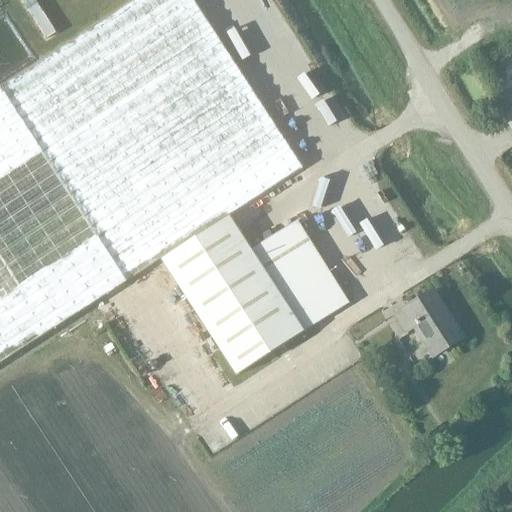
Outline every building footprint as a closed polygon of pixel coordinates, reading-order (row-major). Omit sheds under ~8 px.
[(192,0),(132,0),(0,86),(0,92),(124,282),(159,260),(192,238),(227,215),(301,167),(192,0)] [(0,0),(0,19),(39,0),(0,0)] [(0,92),(0,362),(124,282),(0,92)] [(192,238),(159,260),(236,377),(303,334),(248,250),(249,248),(227,215),(192,238)] [(296,218),(249,248),(304,333),(323,320),(351,302),(296,218)] [(462,338),(455,326),(433,291),(401,311),(394,315),(405,332),(413,327),(432,357),(462,338)] [(131,308),(109,322),(143,373),(164,358),(131,308)]
